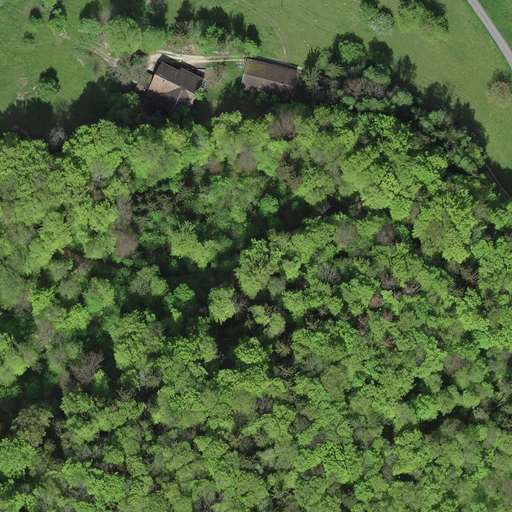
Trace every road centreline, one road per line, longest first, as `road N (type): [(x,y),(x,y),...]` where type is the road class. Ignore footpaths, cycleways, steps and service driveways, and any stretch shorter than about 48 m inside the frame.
road 1 (track): [(511,358),(478,306),(427,255),(354,218),(175,281),(41,245),(0,249)]
road 2 (track): [(511,203),(481,155),(434,116),(253,56),(168,62),(116,52)]
